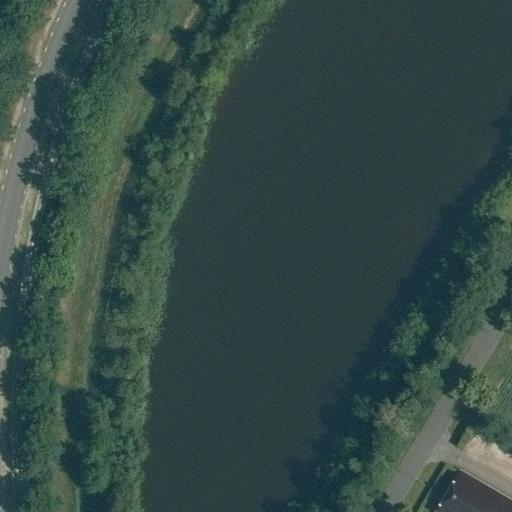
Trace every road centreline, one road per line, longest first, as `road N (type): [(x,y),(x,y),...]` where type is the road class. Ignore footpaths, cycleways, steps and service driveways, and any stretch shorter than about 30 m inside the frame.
road 1 (secondary): [(0,274),(26,138),(80,0)]
road 2 (unclassified): [(386,511),(511,302)]
